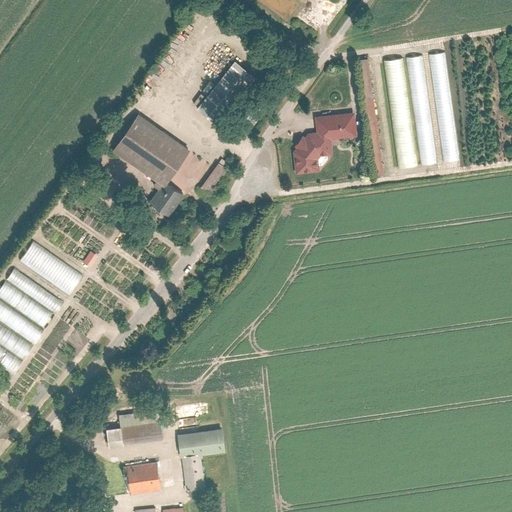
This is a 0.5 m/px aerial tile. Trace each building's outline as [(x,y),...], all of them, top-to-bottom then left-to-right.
[(443,55),(427,57),(442,163),(458,161),(443,55)] [(422,56),(405,59),(419,165),(437,162),(422,56)] [(402,60),(381,62),(396,168),(416,166),(402,60)] [(234,64),(197,111),(219,128),(256,82),(234,64)] [(309,135),(292,152),(295,177),(318,175),(317,161),(319,158),(333,157),(331,141),(357,139),(355,113),(314,117),(315,134),(309,135)] [(187,151),(137,117),(112,153),(162,187),(164,185),(187,151)] [(229,171),(218,164),(200,190),(211,197),(229,171)] [(182,197),(164,185),(162,187),(149,207),(168,219),(182,197)] [(33,242),(19,263),(68,295),(81,275),(33,242)] [(93,264),(99,253),(92,250),(86,261),(93,264)] [(62,301),(14,268),(6,280),(54,313),(62,301)] [(53,315),(5,283),(0,289),(0,299),(43,329),(53,315)] [(0,302),(0,322),(32,345),(41,332),(0,302)] [(0,326),(0,345),(22,360),(31,348),(0,326)] [(0,348),(0,368),(11,377),(21,363),(0,348)] [(120,442),(160,436),(158,426),(156,410),(155,407),(116,413),(118,425),(120,442)] [(156,410),(158,426),(166,425),(163,408),(156,410)] [(106,444),(120,442),(118,425),(104,427),(106,444)] [(221,448),(219,430),(178,435),(180,454),(198,451),(221,448)] [(202,485),(198,451),(180,454),(184,488),(202,485)] [(130,492),(160,488),(157,461),(123,466),(125,482),(128,481),(130,492)] [(82,485),(83,495),(99,494),(99,484),(82,485)]
